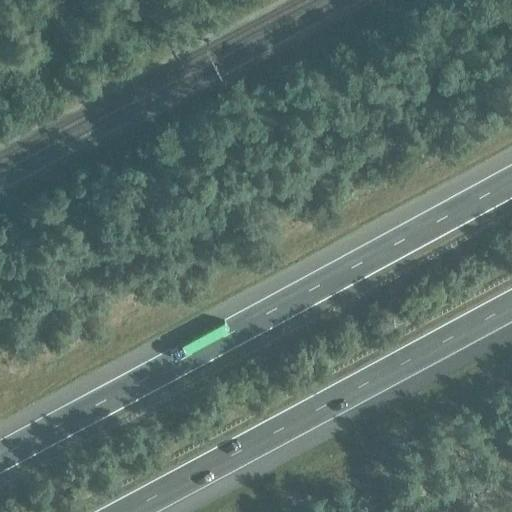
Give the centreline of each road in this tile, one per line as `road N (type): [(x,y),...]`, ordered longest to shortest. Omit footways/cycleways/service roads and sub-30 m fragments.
road 1 (motorway): [(511,174),(0,450)]
road 2 (motorway): [(137,511),(511,312)]
